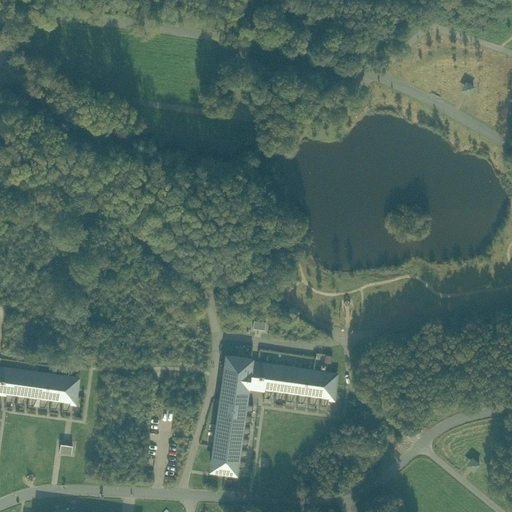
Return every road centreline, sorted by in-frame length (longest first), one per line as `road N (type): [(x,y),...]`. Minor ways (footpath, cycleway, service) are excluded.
road 1 (residential): [(511,146),(373,72),(286,47),(63,19),(27,28),(1,52)]
road 2 (residential): [(511,407),(446,423),(376,484),(341,502),(56,489),(0,503)]
